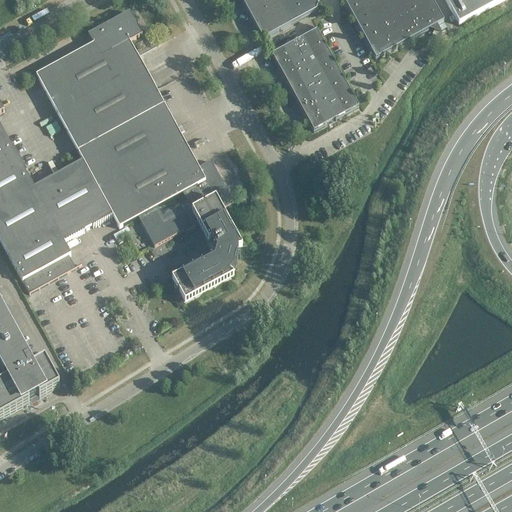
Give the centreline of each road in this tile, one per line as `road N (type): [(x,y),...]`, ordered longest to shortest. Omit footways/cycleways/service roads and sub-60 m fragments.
road 1 (unclassified): [(0,470),(230,329),(284,270),(291,238),(285,182),(184,0)]
road 2 (motorway): [(511,95),(476,125),(448,172),(383,342),(344,412),(259,511)]
road 3 (motorway): [(511,403),(322,511)]
road 4 (unknown): [(305,150),(223,0)]
road 5 (motorway): [(511,267),(497,248),(485,202),(495,151),(511,125)]
road 6 (motorway): [(511,441),(390,511)]
